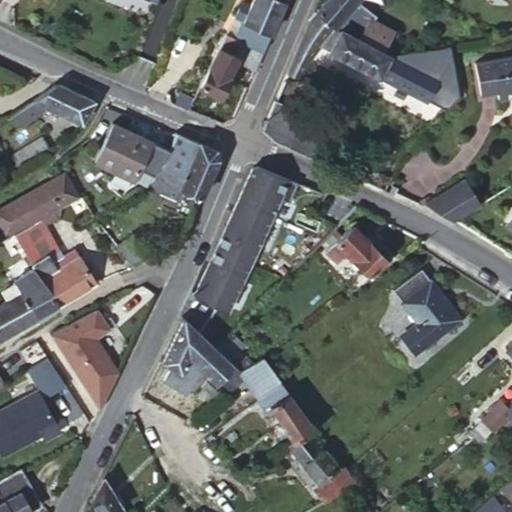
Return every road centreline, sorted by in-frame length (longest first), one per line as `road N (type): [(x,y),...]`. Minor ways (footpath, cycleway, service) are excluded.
road 1 (residential): [(67,511),(240,142)]
road 2 (residential): [(511,281),(429,229),(240,142)]
road 3 (residential): [(240,142),(0,39)]
road 4 (residential): [(240,142),(303,0)]
